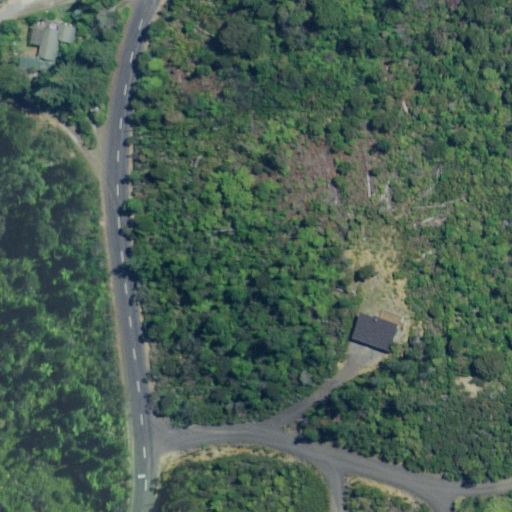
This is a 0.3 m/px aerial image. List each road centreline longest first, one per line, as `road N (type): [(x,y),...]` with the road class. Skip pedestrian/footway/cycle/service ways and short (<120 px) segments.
road 1 (unclassified): [(144,452),(121,123),(131,53),(150,0)]
road 2 (residential): [(445,494),(275,440),(213,433),(144,452)]
